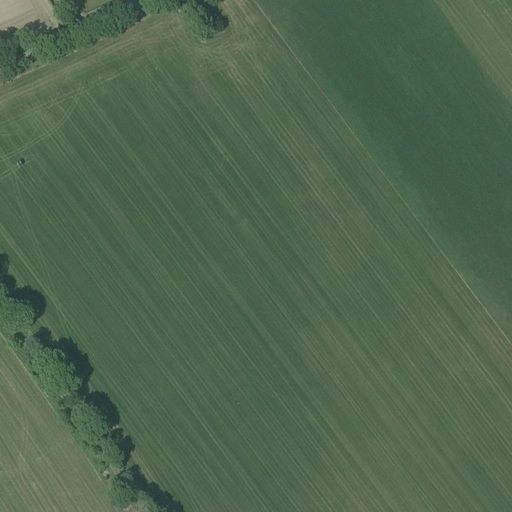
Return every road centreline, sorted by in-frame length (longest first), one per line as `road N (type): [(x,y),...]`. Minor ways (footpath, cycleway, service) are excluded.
road 1 (track): [(0,307),(141,511)]
road 2 (tertiary): [(0,71),(153,0)]
